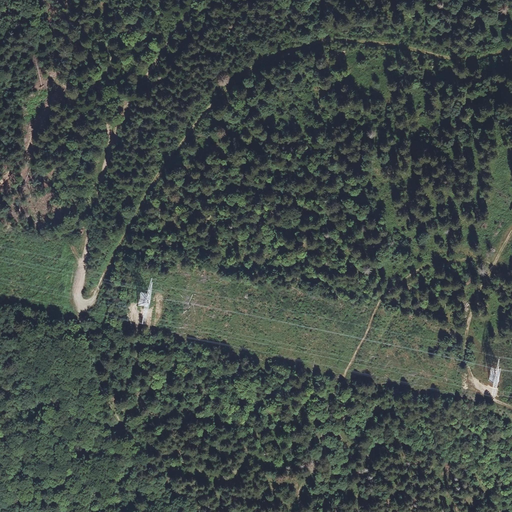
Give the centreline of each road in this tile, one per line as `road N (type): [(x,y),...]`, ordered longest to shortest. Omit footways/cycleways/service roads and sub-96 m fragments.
road 1 (track): [(511,52),(464,60),(348,38),(270,50),(167,156),(93,306),(84,310),(80,271),(111,145)]
road 2 (track): [(511,408),(484,395),(463,359),(472,306),(511,229)]
road 3 (track): [(111,145),(147,71),(200,0)]
road 4 (track): [(111,145),(115,60),(156,0)]
road 5 (track): [(80,271),(44,177),(22,165),(0,184)]
